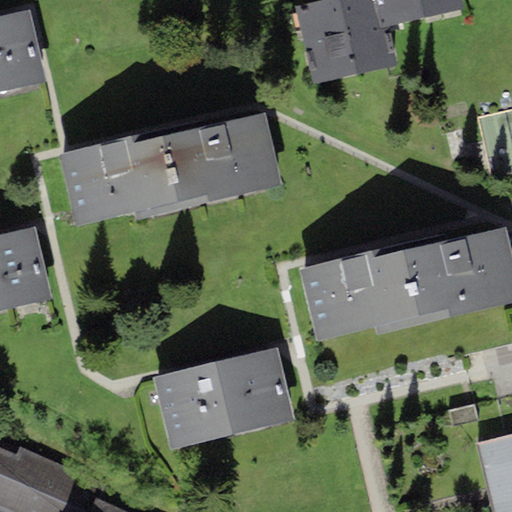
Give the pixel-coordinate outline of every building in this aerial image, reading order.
[(373,0),(374,2),(382,35),(459,19),(454,0),(373,0)] [(331,12),(299,20),(316,91),(390,74),(382,35),(374,2),(331,12)] [(35,18),(0,26),(0,101),(52,89),(35,18)] [(265,117),(165,140),(181,209),(281,186),(265,117)] [(181,209),(165,140),(60,165),(76,233),(181,209)] [(511,260),(506,235),(414,256),(429,327),(511,308),(511,260)] [(39,238),(0,245),(0,319),(54,308),(39,238)] [(429,327),(414,256),(302,279),(317,350),(429,327)] [(281,358),(148,388),(164,459),(297,429),(281,358)] [(511,511),(511,440),(489,446),(505,511),(511,511)] [(122,511),(99,502),(105,486),(0,442),(0,511),(122,511)]
